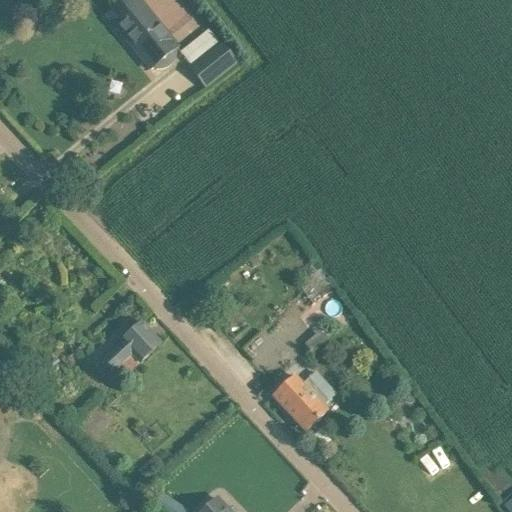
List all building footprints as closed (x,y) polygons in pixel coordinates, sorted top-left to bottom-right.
[(178,48),(138,0),(127,0),(107,17),(150,70),(152,69),(153,70),(155,70),(160,71),(162,70),(166,69),(170,67),(171,65),(174,62),(175,58),(176,55),(176,53),(176,49),(178,48)] [(206,90),(237,64),(219,42),(188,68),(206,90)] [(120,366),(128,375),(161,344),(142,323),(102,361),(113,373),(120,366)] [(306,434),(327,414),(293,378),(272,398),(306,434)] [(23,385),(7,399),(17,411),(33,396),(23,385)] [(84,429),(92,439),(117,416),(109,407),(84,429)] [(141,438),(147,432),(139,424),(133,430),(141,438)] [(227,511),(217,501),(205,511),(227,511)]
